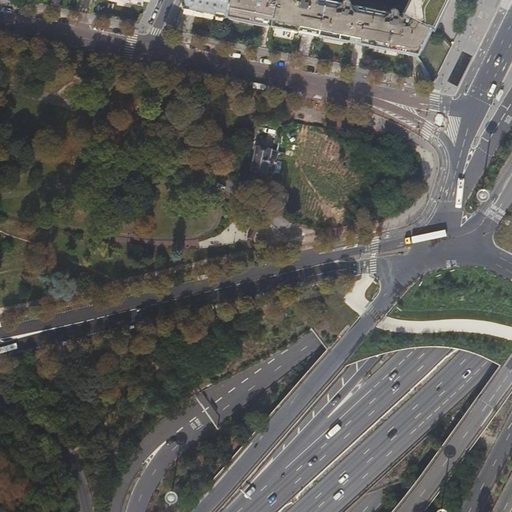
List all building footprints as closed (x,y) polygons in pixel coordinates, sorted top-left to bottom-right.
[(182,0),(179,7),(209,13),(227,16),(227,15),(229,0),(182,0)] [(229,0),(227,15),(271,24),(275,0),(229,0)] [(417,53),(430,27),(403,13),(401,16),(397,15),(398,13),(397,11),(396,9),(394,8),(391,9),(390,11),(390,12),(349,5),(350,3),(349,1),(348,0),(342,0),(342,1),(341,3),(326,0),(275,0),(271,24),(417,53)] [(408,0),(402,12),(403,13),(430,27),(433,28),(446,0),(408,0)] [(278,151),(256,147),(251,171),(267,175),(268,173),(274,174),(275,168),(276,168),(278,158),(277,158),(278,153),(279,151),(278,151)] [(249,249),(253,248),(253,247),(252,241),(255,234),(258,228),(264,224),(262,220),(258,222),(254,225),(247,240),(248,248),(249,249)]
